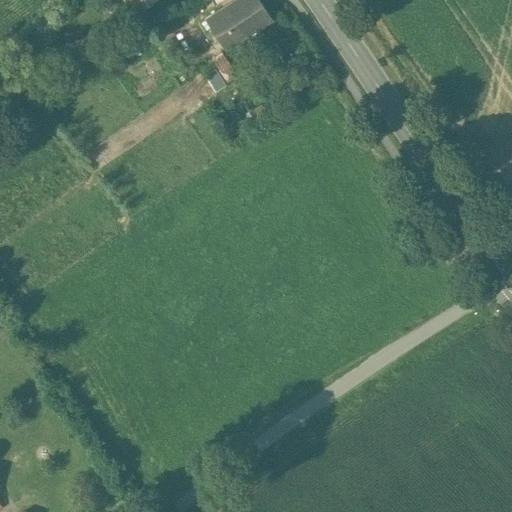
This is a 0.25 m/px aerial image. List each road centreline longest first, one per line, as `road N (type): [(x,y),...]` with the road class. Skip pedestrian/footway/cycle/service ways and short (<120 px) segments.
road 1 (unclassified): [(511,270),(278,428),(174,511)]
road 2 (secondary): [(319,0),(511,270)]
